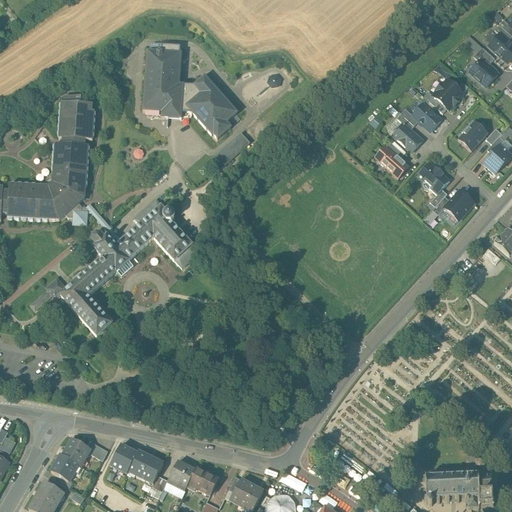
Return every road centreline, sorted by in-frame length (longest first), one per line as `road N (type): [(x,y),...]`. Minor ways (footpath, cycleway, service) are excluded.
road 1 (residential): [(281,462),(350,365),(499,201)]
road 2 (residential): [(65,419),(281,462)]
